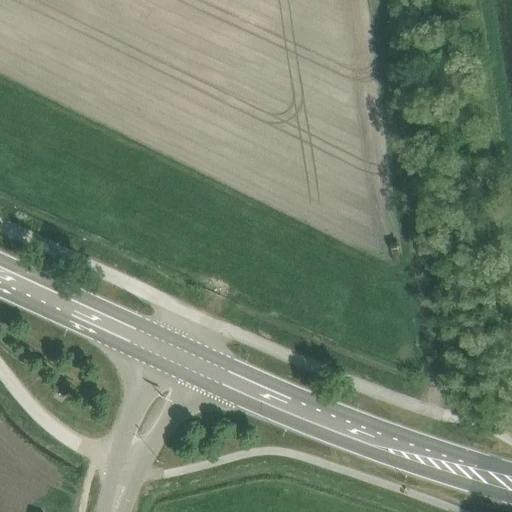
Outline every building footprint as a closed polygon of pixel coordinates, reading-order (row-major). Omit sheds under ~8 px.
[(0,0),(0,77),(20,33),(6,27),(18,0),(0,0)] [(120,0),(55,164),(88,176),(157,0),(120,0)] [(142,204),(230,0),(193,0),(110,191),(142,204)] [(277,146),(328,16),(286,0),(257,0),(168,229),(228,252),(266,157),(254,152),(259,140),(277,146)] [(0,120),(30,133),(79,17),(47,4),(0,114),(0,120)]
